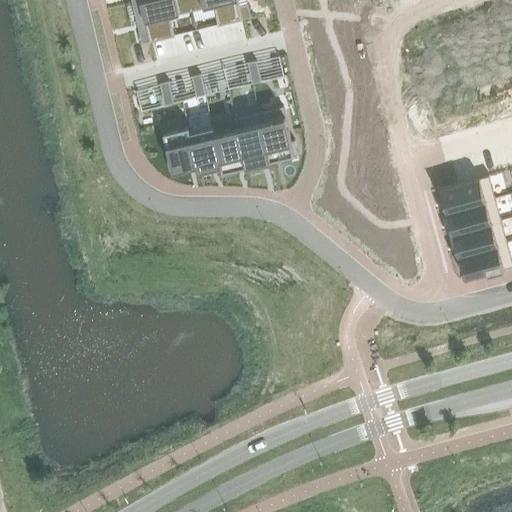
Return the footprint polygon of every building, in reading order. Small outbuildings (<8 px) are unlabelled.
[(147,0),(140,2),(146,28),(149,41),(174,35),(169,16),(191,10),(188,0),(147,0)] [(188,0),(191,10),(212,5),(217,25),(242,19),(242,18),(239,6),(237,0),(188,0)] [(247,4),(239,6),(242,18),(250,17),(247,4)] [(497,17),(474,23),(485,61),(507,55),(497,17)] [(474,23),(453,29),(464,67),(485,61),(474,23)] [(146,28),(138,30),(141,43),(149,41),(146,28)] [(453,29),(430,35),(441,73),(464,67),(453,29)] [(430,35),(408,42),(418,79),(441,73),(430,35)] [(251,51),(243,53),(245,63),(253,61),(251,51)] [(253,61),(245,63),(247,74),(256,72),(253,61)] [(196,65),(187,67),(190,77),(198,75),(196,65)] [(164,72),(156,74),(158,84),(167,82),(164,72)] [(198,75),(190,77),(192,87),(201,85),(199,79),(198,75)] [(505,90),(494,94),(496,101),(507,98),(505,90)] [(494,94),(482,97),(484,104),(496,101),(494,94)] [(461,102),(450,106),(452,113),(463,110),(461,102)] [(282,106),(258,112),(270,160),(271,160),(270,159),(297,153),(294,140),(291,140),(282,106)] [(450,106),(438,109),(440,116),(452,113),(450,106)] [(258,112),(234,117),(236,127),(237,127),(246,165),(270,160),(258,112)] [(188,125),(163,131),(169,157),(166,157),(169,170),(196,164),(197,164),(189,131),(190,131),(188,125)] [(190,131),(189,131),(197,164),(196,164),(197,169),(220,164),(221,164),(214,132),(215,132),(213,125),(190,131)] [(215,132),(214,132),(221,164),(220,164),(223,174),(236,171),(235,167),(246,165),(237,127),(236,127),(215,132)] [(457,183),(440,188),(446,210),(495,197),(488,175),(457,183)] [(446,212),(442,213),(448,234),(452,232),(452,233),(501,220),(495,197),(446,210),(446,212)] [(501,220),(452,233),(458,255),(507,242),(501,220)] [(511,259),(507,242),(458,255),(465,278),(511,264),(511,259)]
